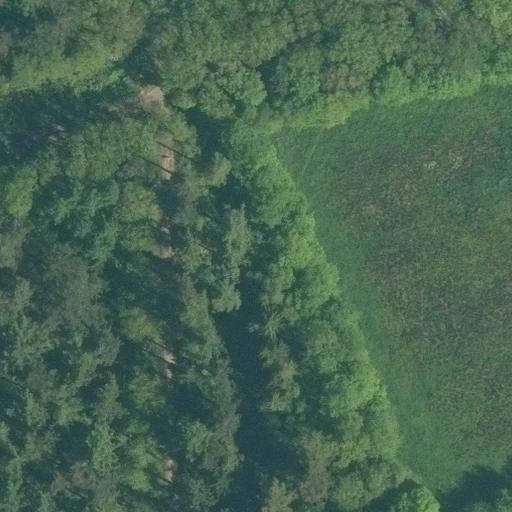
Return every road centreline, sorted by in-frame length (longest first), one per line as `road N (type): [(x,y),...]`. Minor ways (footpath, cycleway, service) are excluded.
road 1 (track): [(173,511),(168,89)]
road 2 (track): [(168,89),(437,0)]
road 3 (track): [(0,154),(168,89)]
